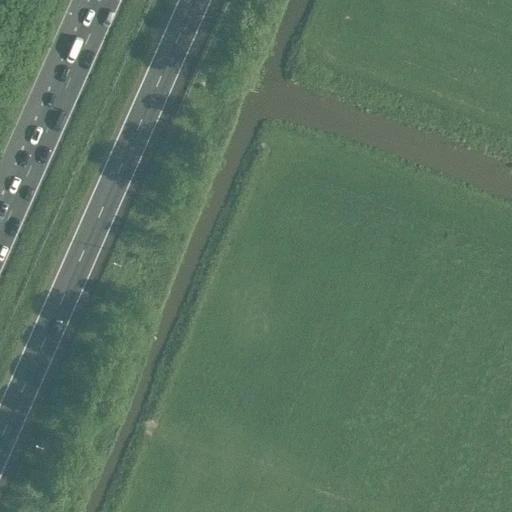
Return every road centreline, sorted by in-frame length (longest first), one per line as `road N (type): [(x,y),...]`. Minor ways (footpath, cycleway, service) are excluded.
road 1 (motorway): [(0,431),(190,0)]
road 2 (motorway): [(105,0),(0,238)]
